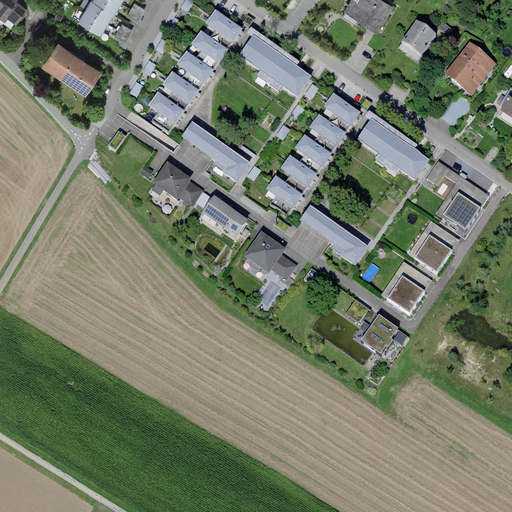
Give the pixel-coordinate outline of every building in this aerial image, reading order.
[(0,0),(0,15),(2,13),(16,22),(25,8),(13,0),(0,0)] [(107,24),(114,13),(93,0),(92,0),(91,0),(85,10),(107,24)] [(115,14),(121,4),(115,0),(92,0),(93,0),(114,13),(115,14)] [(392,6),(381,0),(352,0),(343,16),(357,25),(360,20),(378,30),(392,6)] [(135,2),(128,15),(139,21),(146,8),(135,2)] [(101,35),(107,24),(85,10),(78,21),(101,35)] [(242,32),(217,15),(208,27),(216,33),(211,41),(228,53),(242,32)] [(115,37),(127,42),(133,28),(121,23),(115,37)] [(417,24),(402,45),(422,59),(436,38),(417,24)] [(454,32),(443,24),(439,29),(450,37),(454,32)] [(211,41),(203,35),(194,48),(202,53),(196,62),(213,73),(228,53),(211,41)] [(282,60),(254,41),(241,59),(271,79),(267,85),(270,87),(274,82),(297,98),(310,80),(295,70),(298,65),(285,55),(282,60)] [(44,64),(62,76),(76,56),(58,44),(44,64)] [(459,93),(471,102),(480,91),(477,88),(493,66),(471,49),(449,78),(463,89),(459,93)] [(62,76),(85,92),(100,71),(76,56),(62,76)] [(196,62),(188,56),(179,68),(187,74),(182,82),(199,94),(213,73),(196,62)] [(182,82),(174,76),(165,88),(173,94),(167,102),(184,114),(199,94),(182,82)] [(313,85),(308,96),(314,99),(319,88),(313,85)] [(167,102),(159,97),(151,109),(158,115),(152,124),(169,135),(184,114),(167,102)] [(360,116),(335,98),(326,111),(334,116),(329,124),(346,136),(360,116)] [(505,110),(500,118),(511,125),(511,99),(510,103),(506,101),(502,108),(505,110)] [(329,124),(321,119),(312,131),(320,137),(314,145),(331,157),(346,136),(329,124)] [(400,144),(372,124),(359,143),(389,163),(385,168),(389,171),(392,166),(415,182),(428,164),(413,153),(416,148),(403,139),(400,144)] [(249,167),(192,127),(184,140),(228,171),(225,175),(237,183),(249,167)] [(122,144),(115,139),(109,148),(116,153),(122,144)] [(314,145),(306,139),(297,151),(305,157),(300,165),(317,177),(331,157),(314,145)] [(317,177),(300,165),(292,159),(283,172),(291,178),(286,185),(302,197),(317,177)] [(450,172),(439,165),(427,182),(438,189),(450,172)] [(463,176),(489,192),(496,181),(470,165),(463,176)] [(189,183),(168,168),(156,185),(177,201),(179,198),(189,183)] [(250,177),(255,180),(260,172),(255,169),(250,177)] [(461,180),(450,172),(445,179),(456,187),(461,180)] [(286,185),(277,180),(268,192),(277,198),(270,207),(287,219),(302,197),(286,185)] [(491,200),(461,180),(436,216),(466,236),(491,200)] [(203,193),(189,183),(179,198),(193,208),(203,193)] [(247,224),(214,201),(204,215),(237,238),(247,224)] [(367,250),(311,211),(302,223),(346,254),(343,258),(355,267),(367,250)] [(289,228),(278,220),(274,226),(286,233),(289,228)] [(460,245),(431,225),(408,258),(438,278),(460,245)] [(262,237),(247,259),(269,274),(284,252),(262,237)] [(295,268),(283,260),(275,272),(284,278),(281,283),(289,288),(294,282),(288,278),(295,268)] [(434,285),(405,265),(381,299),(410,319),(434,285)] [(305,281),(311,285),(319,275),(312,270),(305,281)] [(360,324),(369,310),(356,301),(347,315),(360,324)] [(399,331),(380,317),(362,343),(381,356),(386,349),(389,350),(394,343),(392,341),(399,331)]
